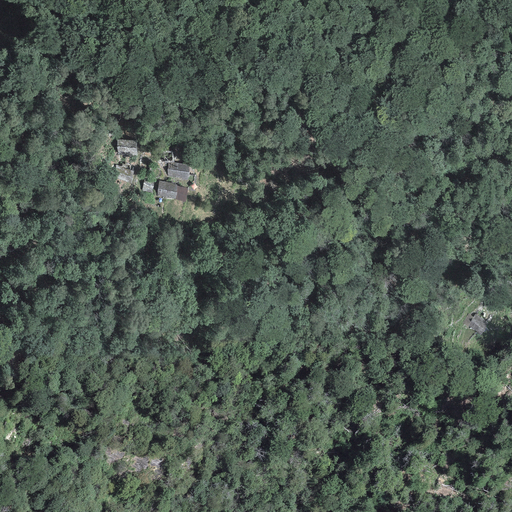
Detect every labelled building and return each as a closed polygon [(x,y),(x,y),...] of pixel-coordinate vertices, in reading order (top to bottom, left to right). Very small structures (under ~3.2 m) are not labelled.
[(117,135),(118,154),(136,154),(136,135),(117,135)] [(172,149),(162,150),(164,161),(173,159),(172,149)] [(188,164),(168,162),(166,177),(187,178),(188,164)] [(133,168),(116,165),(114,176),(131,179),(133,168)] [(147,171),(146,178),(155,179),(156,172),(147,171)] [(154,180),(144,178),(141,190),(151,192),(154,180)] [(177,182),(158,180),(156,197),(186,200),(188,186),(176,184),(177,182)] [(133,214),(131,223),(144,225),(146,216),(133,214)] [(487,321),(475,313),(467,326),(480,333),(487,321)] [(14,347),(0,346),(0,359),(14,360),(14,347)]
